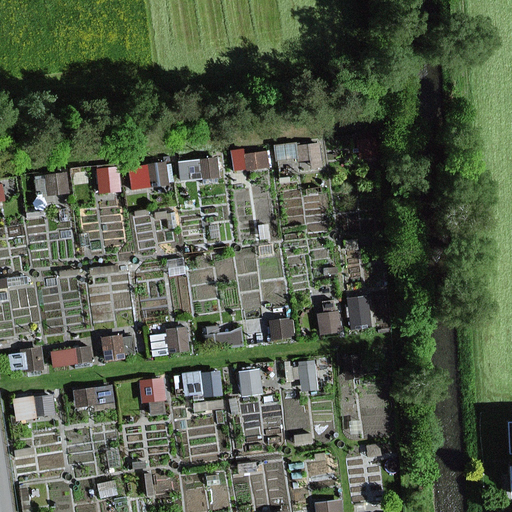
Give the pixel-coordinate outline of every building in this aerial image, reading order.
[(384,134),(363,135),(364,150),(385,148),(384,134)] [(301,142),(282,144),(283,160),(302,158),(303,167),(327,166),(325,141),(301,142)] [(244,147),(236,148),(239,169),(274,163),(272,149),(245,153),(244,147)] [(222,155),(193,158),(195,178),(224,175),(222,155)] [(170,160),(132,165),(135,189),(173,183),(170,160)] [(124,167),(102,168),(103,192),(126,190),(124,167)] [(72,172),(49,173),(50,190),(73,188),(72,172)] [(6,181),(0,181),(0,199),(9,198),(6,181)] [(342,308),(318,312),(321,334),(345,330),(342,308)] [(374,310),(351,313),(354,334),(377,330),(374,310)] [(295,316),(273,319),(277,340),(298,337),(295,316)] [(205,332),(207,350),(247,345),(244,325),(225,328),(224,322),(207,324),(208,332),(205,332)] [(192,325),(171,328),(175,353),(195,351),(192,325)] [(129,355),(128,352),(138,351),(137,335),(126,336),(126,331),(103,334),(106,357),(129,355)] [(169,336),(155,338),(156,355),(171,354),(169,336)] [(45,344),(25,347),(28,369),(49,366),(45,344)] [(93,345),(76,349),(80,365),(96,362),(93,345)] [(361,352),(347,353),(350,378),(363,377),(361,352)] [(319,358),(301,360),(304,390),(322,389),(319,358)] [(211,367),(186,369),(188,392),(213,390),(211,367)] [(265,367),(244,369),(246,394),(267,392),(265,367)] [(170,377),(149,379),(152,409),(173,407),(170,377)] [(115,383),(80,388),(82,406),(118,400),(115,383)] [(58,391),(17,397),(20,418),(62,411),(58,391)] [(347,511),(346,497),(320,500),(321,511),(347,511)]
